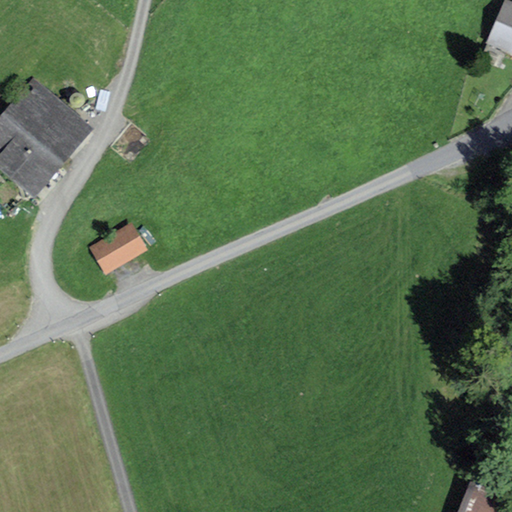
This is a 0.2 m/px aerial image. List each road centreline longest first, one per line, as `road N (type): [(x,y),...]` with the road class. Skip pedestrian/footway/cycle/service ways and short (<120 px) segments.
road 1 (unclassified): [(511,126),(0,360)]
road 2 (track): [(130,511),(72,325)]
